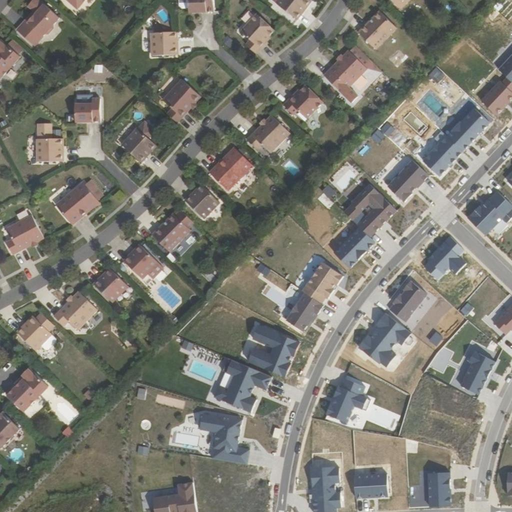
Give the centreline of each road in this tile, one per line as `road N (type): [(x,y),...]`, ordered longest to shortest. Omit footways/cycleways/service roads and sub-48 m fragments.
road 1 (residential): [(0,315),(110,253),(347,0)]
road 2 (residential): [(442,211),(331,341),(294,440),(282,511)]
road 3 (residential): [(477,511),(485,456),(511,385)]
